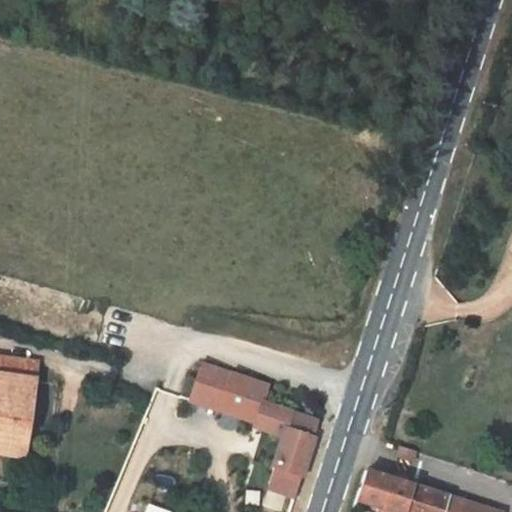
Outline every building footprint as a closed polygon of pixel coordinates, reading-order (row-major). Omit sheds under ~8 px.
[(0,358),(0,441),(25,445),(37,364),(0,358)] [(189,401),(218,411),(230,375),(200,366),(189,401)] [(266,387),(230,375),(218,411),(254,422),(261,403),(266,387)] [(289,490),(287,495),(294,497),(318,422),(261,403),(254,422),(253,427),(282,435),(273,466),(274,467),(269,484),(289,490)] [(0,441),(0,454),(24,458),(25,445),(0,441)] [(415,451),(400,446),(397,455),(412,460),(415,451)] [(393,511),(442,511),(447,497),(365,471),(355,500),(393,511)] [(493,511),(447,497),(442,511),(493,511)]
